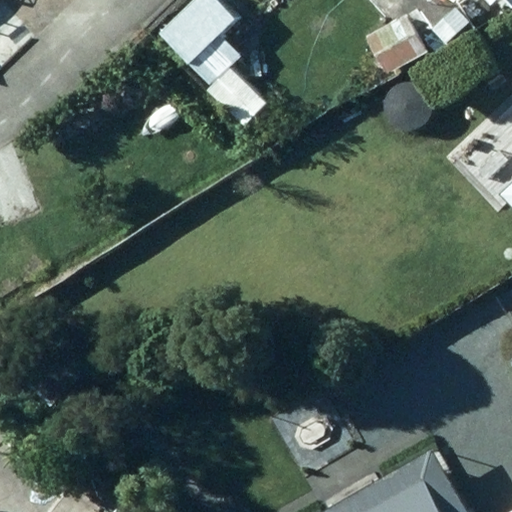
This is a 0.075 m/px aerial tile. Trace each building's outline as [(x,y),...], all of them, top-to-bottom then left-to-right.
[(242,34),(257,19),(239,0),(212,0),(180,31),(264,120),(284,102),(247,64),(259,52),(242,34)] [(430,11),(390,34),(411,70),(451,47),(430,11)] [(511,63),(493,32),(440,64),(460,96),(511,64),(511,63)] [(511,96),(451,156),(491,198),(511,177),(511,96)] [(462,254),(379,298),(394,325),(476,281),(462,254)] [(312,292),(255,292),(255,341),(312,341),(312,292)] [(327,362),(290,378),(312,428),(349,412),(327,362)] [(493,511),(455,446),(339,511),(493,511)]
